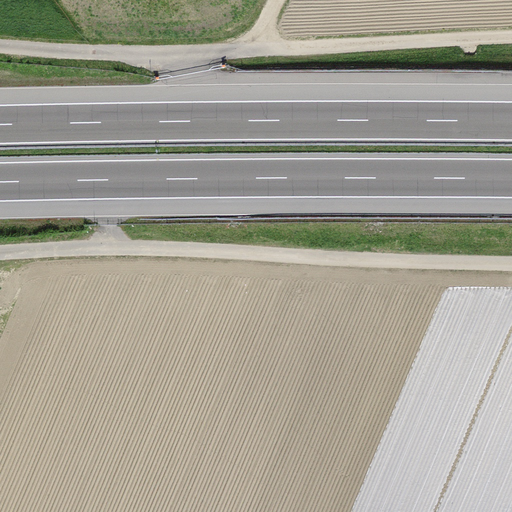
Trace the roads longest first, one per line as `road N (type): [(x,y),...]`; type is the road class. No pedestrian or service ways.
road 1 (track): [(511,264),(209,250),(0,253)]
road 2 (motorway): [(0,181),(511,178)]
road 3 (motorway): [(511,121),(0,124)]
